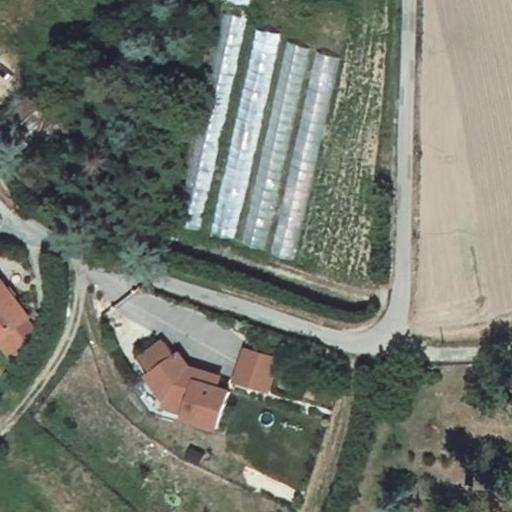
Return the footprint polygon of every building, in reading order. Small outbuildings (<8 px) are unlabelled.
[(197,231),(247,20),(222,14),(172,225),(197,231)] [(234,241),(283,35),(257,28),(207,235),(234,241)] [(266,247),(312,49),(287,43),(242,242),(266,247)] [(296,255),(341,58),(317,52),(272,250),(296,255)] [(0,337),(26,318),(0,283),(0,337)] [(176,390),(170,412),(224,428),(235,392),(222,388),(226,377),(194,368),(183,353),(179,355),(169,342),(146,359),(157,372),(153,375),(162,386),(176,390)] [(281,359),(250,350),(241,380),(272,390),(281,359)] [(162,386),(153,375),(136,387),(157,415),(168,418),(170,412),(176,390),(162,386)]
